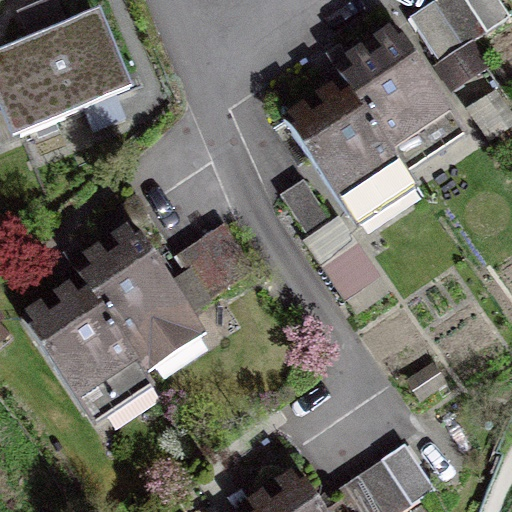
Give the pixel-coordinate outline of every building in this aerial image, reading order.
[(486,34),(463,0),(439,0),(433,4),(463,49),(475,42),(486,34)] [(510,18),(497,0),(463,0),(486,34),(510,18)] [(463,49),(433,4),(410,20),(440,65),(463,49)] [(0,89),(20,137),(129,92),(98,17),(0,57),(0,89)] [(459,125),(395,29),(334,70),(343,83),(400,165),(459,125)] [(400,165),(343,83),(283,122),(347,218),(408,177),(400,165)] [(303,182),(280,197),(310,241),(305,244),(344,303),(379,280),(340,222),(333,226),(303,182)] [(253,271),(223,226),(200,242),(230,287),(253,271)] [(80,281),(137,363),(196,323),(132,228),(72,269),(80,281)] [(206,302),(230,287),(200,242),(176,257),(206,302)] [(137,363),(80,281),(21,320),(85,416),(145,375),(137,363)] [(437,491),(406,446),(381,463),(411,508),(437,491)] [(358,478),(380,511),(404,511),(411,508),(381,463),(358,478)] [(322,511),(297,473),(238,511),(322,511)] [(380,511),(358,478),(334,494),(346,511),(380,511)]
